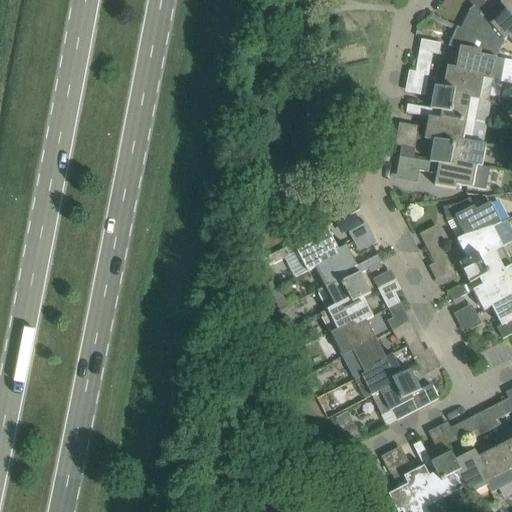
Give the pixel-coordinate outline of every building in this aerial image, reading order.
[(511,0),(495,0),(500,4),(506,11),(511,17),(511,0)] [(457,27),(500,49),(504,41),(506,39),(511,44),(511,17),(506,11),(489,25),(481,16),(482,15),(474,6),(468,12),(469,13),(460,29),(457,27)] [(457,27),(448,47),(460,49),(456,69),(467,71),(466,76),(491,81),(511,84),(511,61),(496,58),(500,49),(457,27)] [(419,52),(417,62),(430,65),(432,54),(419,52)] [(417,62),(415,73),(428,75),(430,65),(417,62)] [(447,67),(443,89),(454,91),(453,96),(480,101),(487,102),(491,81),(466,76),(467,71),(456,69),(447,67)] [(430,109),(423,108),(422,116),(428,118),(440,120),(441,116),(476,122),(480,101),(453,96),(454,91),(443,89),(434,87),(430,109)] [(422,116),(423,108),(407,105),(406,113),(422,116)] [(428,118),(424,140),(433,142),(444,144),(445,139),(471,144),(476,122),(441,116),(440,120),(428,118)] [(403,125),(402,146),(417,146),(418,125),(403,125)] [(444,144),(433,142),(429,163),(449,167),(450,163),(482,168),(486,147),(445,139),(444,144)] [(401,147),(399,157),(413,160),(415,149),(401,147)] [(399,157),(397,168),(419,172),(436,175),(434,186),(455,190),(456,186),(472,189),(485,191),(489,170),(482,168),(450,163),(449,167),(429,163),(413,160),(399,157)] [(474,231),(477,236),(500,224),(489,204),(476,211),(469,199),(459,204),(443,208),(446,220),(454,218),(455,218),(465,236),(474,231)] [(465,236),(456,240),(467,260),(476,255),(479,260),(502,248),(511,242),(511,231),(507,221),(500,224),(477,236),(474,231),(465,236)] [(307,274),(315,269),(330,261),(327,256),(338,251),(328,231),(309,241),(308,237),(292,245),(296,254),(297,254),(307,274)] [(430,255),(442,249),(436,239),(424,245),(430,255)] [(292,245),(270,256),(275,265),(285,260),(296,254),(292,245)] [(346,246),(338,251),(327,256),(330,261),(315,269),(325,289),(348,277),(346,272),(356,267),(346,246)] [(469,284),(463,287),(466,295),(473,292),(482,287),(480,283),(511,267),(502,248),(479,260),(476,255),(467,260),(459,264),(469,284)] [(446,258),(442,249),(430,255),(434,264),(446,258)] [(361,264),(365,272),(381,263),(377,256),(376,257),(361,264)] [(327,312),(335,308),(350,300),(352,304),(363,298),(371,294),(360,275),(365,272),(361,264),(356,267),(346,272),(348,277),(325,289),(318,292),(327,312)] [(483,312),(491,307),(501,302),(499,298),(511,291),(511,268),(511,267),(480,283),(482,287),(473,292),(483,312)] [(452,302),(466,295),(463,287),(448,295),(452,302)] [(507,337),(511,334),(511,291),(499,298),(501,302),(491,307),(501,326),(497,328),(503,339),(507,337)] [(388,310),(400,304),(395,293),(382,300),(388,310)] [(372,318),(363,298),(352,304),(350,300),(335,308),(327,312),(320,316),(330,335),(349,325),(350,329),(365,321),(372,318)] [(404,313),(400,304),(388,310),(392,319),(404,313)] [(288,317),(283,320),(281,320),(287,332),(294,328),(288,317)] [(330,335),(342,358),(376,341),(365,321),(350,329),(349,325),(330,335)] [(402,339),(407,348),(420,342),(415,332),(402,339)] [(354,382),(362,378),(372,372),(370,367),(385,359),(376,341),(342,358),(354,382)] [(424,351),(420,342),(407,348),(412,358),(424,351)] [(371,397),(379,393),(394,385),(391,380),(402,375),(392,355),(385,359),(370,367),(372,372),(362,378),(371,397)] [(379,393),(371,397),(381,416),(389,412),(392,411),(397,421),(417,411),(439,399),(431,385),(421,391),(410,371),(402,375),(391,380),(394,385),(379,393)] [(511,406),(508,399),(498,404),(504,416),(511,412),(511,406)] [(495,421),(504,416),(498,404),(489,409),(495,421)] [(460,424),(466,436),(476,431),(469,419),(460,424)] [(457,441),(466,436),(460,424),(450,429),(457,441)] [(356,432),(343,439),(348,446),(360,440),(356,432)] [(511,440),(497,448),(511,476),(511,440)] [(421,463),(428,459),(420,443),(413,446),(421,463)] [(511,476),(497,448),(478,458),(486,473),(482,475),(488,487),(492,494),(511,483),(511,476)] [(474,451),(455,461),(461,472),(457,474),(464,489),(468,497),(488,487),(482,475),(486,473),(478,458),(474,451)] [(421,463),(423,467),(429,478),(433,476),(445,499),(464,489),(457,474),(461,472),(455,461),(451,453),(431,463),(428,459),(421,463)] [(418,494),(426,509),(445,499),(433,476),(429,478),(423,467),(403,478),(407,486),(413,497),(418,494)] [(407,486),(388,495),(396,511),(427,511),(426,509),(418,494),(413,497),(407,486)]
